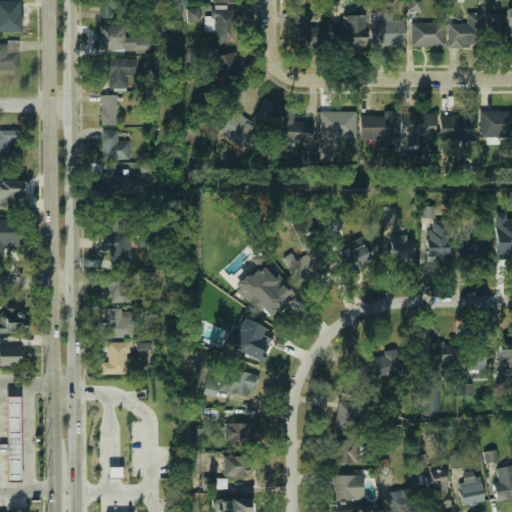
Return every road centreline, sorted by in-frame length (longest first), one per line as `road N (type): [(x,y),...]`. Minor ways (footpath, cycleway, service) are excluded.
road 1 (secondary): [(74,511),(65,0)]
road 2 (secondary): [(44,0),(51,448)]
road 3 (residential): [(511,78),(309,80),(284,71)]
road 4 (residential): [(293,511),(300,390),(336,328)]
road 5 (residential): [(511,299),(387,302),(336,328)]
